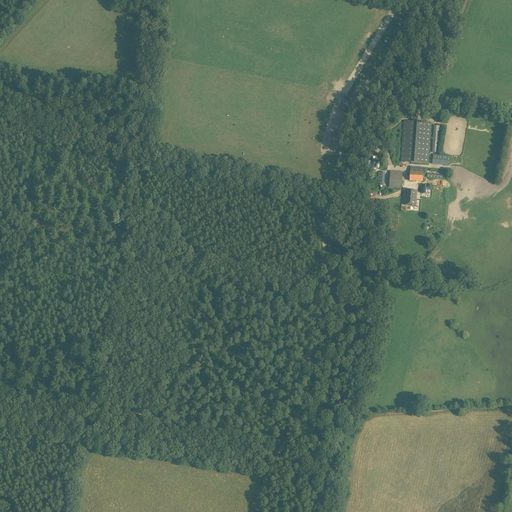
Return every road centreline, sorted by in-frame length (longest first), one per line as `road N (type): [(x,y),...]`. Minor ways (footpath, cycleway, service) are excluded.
road 1 (track): [(421,0),(343,134),(297,422)]
road 2 (track): [(337,190),(134,147)]
road 3 (track): [(354,109),(390,166),(404,169),(405,183),(368,203),(335,202)]
